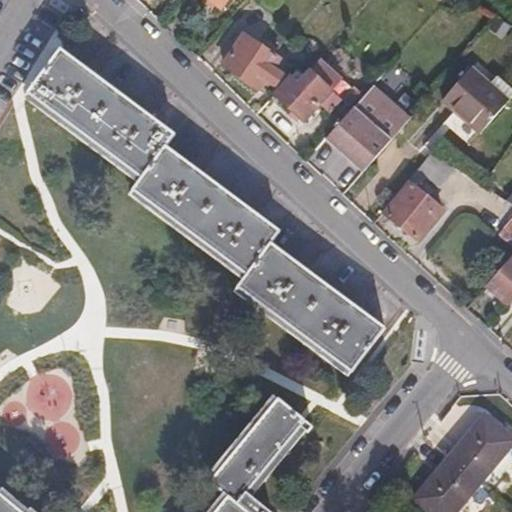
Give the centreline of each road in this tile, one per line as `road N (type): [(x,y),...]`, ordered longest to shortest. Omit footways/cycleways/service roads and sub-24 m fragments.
road 1 (residential): [(469,346),(101,0)]
road 2 (residential): [(469,346),(330,511)]
